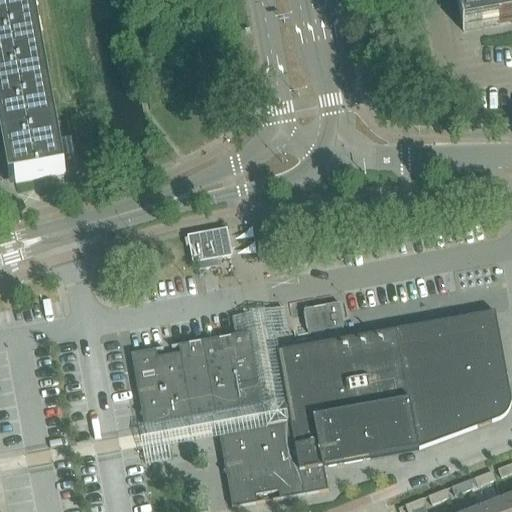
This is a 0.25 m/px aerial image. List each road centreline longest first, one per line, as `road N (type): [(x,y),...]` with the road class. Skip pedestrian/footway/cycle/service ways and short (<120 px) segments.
road 1 (residential): [(511,252),(87,330),(69,233)]
road 2 (secondary): [(69,233),(279,174),(308,150)]
road 3 (unknown): [(511,314),(477,309),(498,440)]
road 4 (secondary): [(262,0),(282,117),(308,150)]
road 5 (secondary): [(308,150),(327,110),(309,0)]
